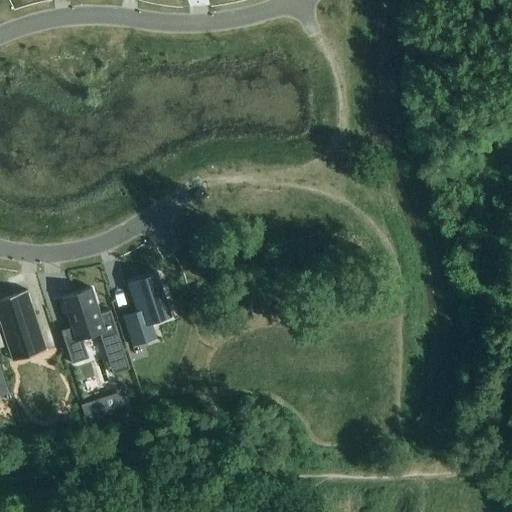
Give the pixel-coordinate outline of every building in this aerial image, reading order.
[(7,210),(0,211),(0,230),(2,237),(14,233),(7,210)] [(137,312),(123,317),(133,347),(147,342),(157,339),(152,324),(172,317),(158,274),(127,284),(137,312)] [(28,289),(0,299),(0,325),(11,358),(47,345),(28,289)] [(72,329),(62,332),(72,362),(88,357),(83,340),(100,335),(103,345),(120,340),(111,312),(101,315),(92,289),(62,299),(72,329)] [(116,394),(85,404),(89,416),(120,406),(116,394)]
